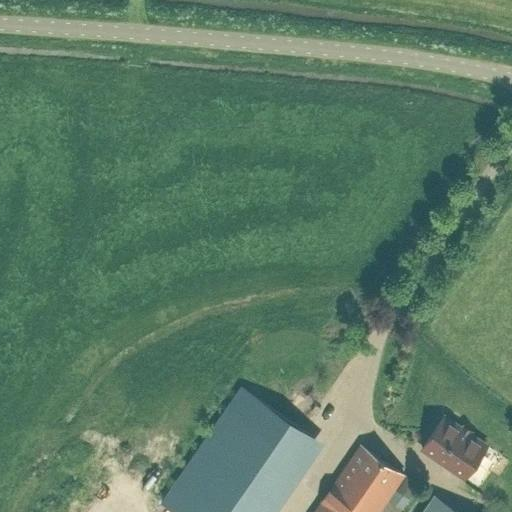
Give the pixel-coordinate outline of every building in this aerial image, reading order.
[(240,385),(220,413),(294,464),(314,436),(240,385)] [(275,511),(323,442),(314,436),(294,464),(220,413),(192,455),(270,509),(267,511),(275,511)] [(468,433),(460,427),(443,415),(421,447),(464,476),(486,445),(468,433)] [(374,511),(403,472),(360,442),(311,511),(374,511)] [(192,455),(160,500),(178,511),(267,511),(270,509),(192,455)] [(404,501),(417,482),(406,474),(393,493),(404,501)] [(459,511),(435,495),(423,511),(459,511)]
